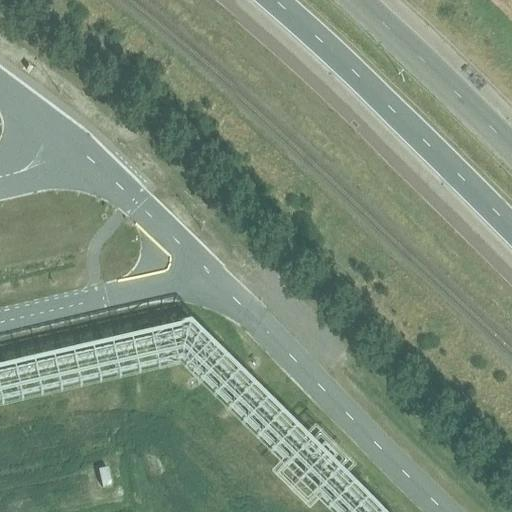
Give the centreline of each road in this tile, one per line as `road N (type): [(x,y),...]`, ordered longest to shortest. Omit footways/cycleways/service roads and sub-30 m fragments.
road 1 (primary): [(289,0),(511,225)]
road 2 (primary): [(511,158),(356,0)]
